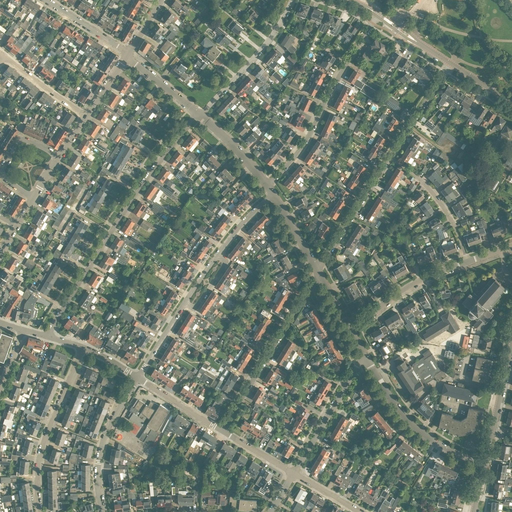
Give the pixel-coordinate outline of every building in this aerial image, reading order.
[(24,13),(31,1),(29,0),(26,0),(23,4),(21,7),(23,8),(20,12),(17,11),(14,16),(16,18),(17,17),(18,16),(20,18),(24,13)] [(82,11),(88,0),(88,1),(85,0),(82,0),(82,2),(80,0),(78,2),(79,2),(76,7),(78,8),(82,11)] [(91,0),(88,0),(82,11),(86,14),(94,1),(94,2),(91,0)] [(128,5),(137,11),(140,6),(129,0),(125,0),(124,0),(122,0),(122,1),(128,5)] [(36,4),(31,1),(24,13),(26,15),(28,12),(30,13),(36,4)] [(86,14),(90,16),(95,10),(96,7),(94,5),(94,4),(95,5),(97,2),(94,1),(86,14)] [(183,7),(182,6),(176,1),(172,6),(178,11),(177,11),(180,14),(183,10),(186,13),(190,8),(185,5),(183,7)] [(40,6),(36,4),(30,13),(34,15),(36,13),(40,6)] [(192,4),(189,7),(195,12),(198,8),(192,4)] [(297,11),(296,15),(305,18),(309,7),(301,4),(300,9),(298,8),(297,11)] [(125,9),(135,15),(137,11),(128,5),(125,9)] [(252,6),(249,11),(252,13),(248,18),(253,23),(258,17),(257,16),(260,13),(261,13),(252,6)] [(132,19),(135,15),(125,9),(122,7),(119,11),(125,15),(132,19)] [(310,20),(320,24),(324,13),(322,12),(317,10),(317,9),(313,7),(309,18),(310,19),(310,20)] [(6,9),(3,12),(6,14),(11,18),(13,15),(6,9)] [(101,14),(99,12),(95,10),(90,16),(95,19),(97,20),(99,16),(101,14)] [(185,26),(184,25),(184,24),(176,17),(176,16),(169,10),(165,14),(176,23),(181,27),(183,29),(185,26)] [(38,18),(43,20),(47,14),(43,11),(42,12),(41,11),(37,17),(38,18)] [(106,11),(97,24),(102,27),(108,17),(105,16),(107,12),(106,11)] [(43,29),(51,17),(47,14),(43,20),(39,26),(39,27),(38,28),(42,30),(43,29)] [(102,27),(106,30),(113,18),(115,15),(113,14),(110,19),(108,17),(102,27)] [(168,26),(170,23),(170,24),(171,23),(174,25),(175,23),(181,28),(181,27),(176,23),(165,14),(160,20),(168,26)] [(324,33),(328,25),(331,26),(331,25),(335,17),(329,14),(324,24),(322,23),(318,30),(324,33)] [(198,25),(203,19),(200,16),(195,22),(198,25)] [(51,26),(55,19),(51,17),(43,29),(45,30),(46,28),(48,30),(51,26)] [(242,17),(240,19),(247,25),(249,22),(242,17)] [(344,26),(339,23),(341,20),(335,17),(331,25),(331,26),(329,29),(334,32),(333,35),(336,36),(345,24),(344,26)] [(110,32),(116,23),(114,21),(115,19),(113,18),(106,30),(110,32)] [(55,19),(51,26),(55,28),(58,30),(61,24),(59,23),(60,22),(55,19)] [(131,21),(127,19),(124,23),(125,24),(135,29),(137,25),(131,21)] [(25,31),(27,28),(22,25),(23,23),(19,21),(16,24),(19,26),(25,31)] [(5,34),(7,36),(16,24),(14,22),(5,34)] [(132,34),(135,29),(125,24),(124,26),(118,23),(117,25),(132,34)] [(237,23),(231,30),(238,35),(244,29),(237,23)] [(19,26),(16,24),(7,36),(9,38),(10,36),(12,34),(12,35),(16,29),(19,26)] [(154,29),(160,34),(164,29),(158,24),(154,29)] [(60,36),(64,38),(70,29),(66,26),(64,25),(61,30),(59,33),(61,34),(60,36)] [(130,38),(132,34),(117,25),(115,29),(117,31),(118,29),(124,33),(123,34),(130,38)] [(350,25),(347,29),(346,28),(342,36),(346,38),(343,43),(347,45),(354,34),(355,34),(358,29),(355,27),(354,28),(350,25)] [(178,32),(171,26),(169,29),(172,31),(176,35),(178,32)] [(74,32),(70,29),(64,38),(63,39),(67,42),(74,32)] [(160,34),(154,29),(153,29),(149,35),(159,43),(161,40),(159,38),(161,35),(160,35),(160,34)] [(74,32),(67,42),(66,44),(68,45),(70,42),(73,44),(78,34),(74,32)] [(114,35),(127,43),(130,38),(123,34),(120,32),(119,34),(116,32),(114,35)] [(227,36),(225,35),(222,33),(216,41),(219,43),(222,46),(222,45),(226,48),(232,40),(230,39),(231,38),(228,35),(227,36)] [(78,34),(73,44),(72,44),(76,47),(77,46),(79,47),(84,39),(82,37),(83,37),(78,34)] [(165,39),(169,42),(158,56),(165,61),(177,47),(170,42),(174,37),(170,34),(165,39)] [(287,48),(293,54),(297,49),(291,44),(295,38),(289,34),(288,37),(286,36),(281,44),(287,48)] [(17,41),(10,36),(9,38),(5,43),(7,44),(5,46),(10,51),(16,43),(17,41)] [(30,43),(31,41),(32,40),(29,37),(26,40),(24,43),(23,44),(23,45),(21,47),(25,49),(30,43)] [(88,37),(80,50),(85,53),(93,40),(88,37)] [(203,46),(209,51),(206,55),(213,61),(219,52),(214,48),(216,46),(206,37),(204,40),(204,41),(204,42),(204,43),(204,44),(204,45),(203,46)] [(19,49),(21,47),(23,45),(23,44),(18,40),(17,41),(16,43),(10,51),(15,55),(19,49)] [(93,40),(85,53),(86,51),(89,52),(86,56),(88,57),(97,43),(93,40)] [(153,49),(154,47),(151,45),(152,44),(145,40),(144,42),(138,53),(144,57),(148,61),(154,53),(152,51),(153,49)] [(372,56),(371,55),(374,49),(382,54),(381,55),(386,57),(388,53),(384,51),(387,47),(376,40),(375,41),(372,46),(370,45),(362,56),(363,57),(362,58),(368,62),(372,56)] [(30,43),(25,49),(23,52),(26,54),(28,52),(34,44),(31,41),(30,43)] [(101,46),(97,43),(88,57),(90,58),(93,53),(95,55),(97,52),(101,46)] [(106,51),(108,53),(111,54),(109,57),(115,61),(118,57),(107,49),(106,51)] [(274,49),(269,55),(277,62),(282,56),(274,49)] [(22,60),(27,64),(31,59),(33,56),(28,52),(26,54),(22,60)] [(395,68),(400,60),(400,59),(402,56),(395,52),(392,57),(389,55),(380,69),(386,72),(389,68),(388,68),(390,65),(392,67),(393,66),(395,68)] [(148,61),(158,69),(165,61),(158,56),(154,53),(148,61)] [(109,57),(108,59),(101,54),(100,56),(100,57),(113,65),(115,61),(109,57)] [(329,54),(326,59),(332,63),(336,58),(329,54)] [(277,62),(269,55),(264,61),(266,63),(273,70),(279,63),(277,62)] [(289,55),(285,59),(292,66),(296,61),(289,55)] [(44,77),(50,69),(52,66),(46,62),(49,58),(47,56),(45,58),(41,63),(44,65),(45,65),(43,68),(39,73),(44,77)] [(199,71),(202,68),(203,70),(208,64),(198,56),(197,58),(198,59),(195,63),(198,65),(196,68),(199,71)] [(101,63),(110,70),(113,65),(100,57),(99,59),(101,60),(102,61),(101,63)] [(332,63),(326,59),(324,58),(320,65),(327,69),(329,66),(330,66),(332,63)] [(32,68),(36,63),(31,59),(27,64),(32,68)] [(407,70),(414,64),(407,60),(402,68),(407,70)] [(110,70),(101,63),(98,67),(102,70),(107,74),(110,70)] [(181,64),(179,67),(177,65),(172,72),(179,78),(180,77),(184,80),(188,75),(184,72),(187,68),(187,69),(187,68),(181,63),(181,64)] [(400,80),(403,84),(408,80),(410,77),(420,68),(414,64),(407,70),(405,72),(407,73),(400,80)] [(61,65),(55,73),(50,69),(44,77),(49,81),(54,76),(57,78),(64,67),(61,65)] [(2,75),(6,78),(4,80),(6,82),(8,79),(7,79),(14,70),(9,66),(4,72),(2,75)] [(270,77),(265,71),(259,66),(256,69),(263,76),(268,80),(270,78),(274,82),(277,79),(273,74),(270,77)] [(420,68),(410,77),(408,80),(410,82),(414,78),(419,81),(423,75),(424,76),(426,72),(420,68)] [(92,69),(91,71),(90,72),(103,80),(106,76),(100,71),(97,69),(95,72),(92,69)] [(252,73),(264,84),(265,83),(268,80),(263,76),(256,69),(252,73)] [(315,74),(323,79),(326,74),(320,70),(317,69),(315,72),(316,72),(315,74)] [(14,80),(19,74),(14,70),(7,79),(8,79),(12,83),(14,80)] [(91,71),(90,70),(88,72),(93,75),(91,78),(94,79),(94,80),(100,84),(103,80),(90,72),(91,71)] [(354,70),(351,75),(357,79),(358,79),(361,74),(354,70)] [(273,74),(277,79),(280,82),(283,79),(275,72),(273,74)] [(432,75),(426,72),(424,76),(423,75),(419,81),(425,85),(432,75)] [(310,79),(321,84),(323,79),(315,74),(315,75),(312,74),(310,79)] [(348,80),(354,84),(355,85),(354,87),(360,91),(374,100),(379,93),(365,84),(361,81),(357,79),(351,75),(348,80)] [(256,84),(254,82),(249,77),(245,81),(250,86),(253,89),(256,85),(259,88),(258,90),(268,100),(272,95),(267,90),(267,89),(263,85),(258,81),(256,84)] [(283,83),(286,86),(291,80),(288,77),(283,83)] [(20,93),(24,88),(29,82),(24,78),(19,85),(19,84),(17,86),(20,89),(18,92),(20,93)] [(62,86),(68,89),(67,92),(69,94),(72,88),(64,83),(59,79),(55,85),(60,89),(62,86)] [(124,79),(120,84),(133,92),(136,88),(139,90),(141,87),(134,82),(133,85),(130,83),(124,79)] [(311,86),(318,90),(321,84),(310,79),(314,82),(311,86)] [(241,85),(246,90),(249,93),(253,89),(250,86),(245,81),(241,85)] [(292,81),(290,85),(297,90),(300,85),(292,81)] [(34,86),(29,82),(24,88),(29,92),(34,86)] [(123,93),(125,95),(129,90),(133,92),(120,84),(117,89),(123,93)] [(241,96),(245,91),(248,94),(249,93),(246,90),(241,85),(236,91),(241,96)] [(438,103),(442,106),(444,104),(446,101),(454,89),(448,85),(444,92),(441,97),(442,97),(441,98),(438,103)] [(32,98),(34,95),(34,96),(39,89),(34,86),(29,92),(27,94),(26,93),(24,95),(26,97),(28,95),(32,98)] [(314,96),(318,90),(311,86),(308,93),(314,96)] [(344,86),(342,91),(349,94),(351,89),(344,86)] [(73,93),(80,97),(78,100),(83,104),(87,97),(82,94),(79,92),(78,92),(75,90),(72,88),(69,94),(71,95),(73,93)] [(87,97),(90,99),(93,94),(86,89),(85,91),(81,89),(79,92),(82,94),(87,97)] [(453,103),(459,92),(454,89),(446,101),(449,103),(451,101),(453,103)] [(342,91),(339,96),(345,100),(346,100),(349,94),(342,91)] [(465,96),(459,92),(453,103),(455,104),(454,107),(457,109),(465,96)] [(42,105),(44,103),(48,97),(43,93),(39,99),(37,102),(41,104),(42,105)] [(110,98),(118,104),(122,99),(119,97),(113,93),(110,98)] [(229,98),(234,103),(236,104),(239,101),(241,103),(241,104),(248,110),(251,107),(248,104),(244,101),(239,96),(237,99),(232,94),(229,98)] [(339,96),(336,101),(343,105),(353,110),(354,108),(344,103),(346,100),(345,100),(339,96)] [(399,102),(391,96),(387,99),(398,107),(400,104),(398,103),(399,102)] [(465,96),(457,109),(461,103),(464,105),(463,106),(464,107),(461,112),(469,118),(473,111),(468,108),(473,100),(471,98),(470,99),(465,96)] [(54,104),(52,103),(54,100),(48,97),(44,103),(51,108),(54,104)] [(306,97),(303,102),(310,106),(312,100),(306,97)] [(112,108),(113,107),(115,109),(118,104),(110,98),(106,103),(112,108)] [(236,104),(234,103),(229,98),(225,102),(230,107),(231,108),(235,105),(236,104)] [(32,102),(29,99),(22,107),(26,110),(32,102)] [(403,110),(398,107),(387,99),(384,102),(395,110),(394,112),(400,116),(403,110)] [(144,106),(147,108),(141,114),(144,117),(147,113),(154,104),(150,100),(144,106)] [(310,106),(303,102),(303,103),(299,101),(297,107),(301,108),(300,109),(307,112),(310,106)] [(353,110),(343,105),(336,101),(333,107),(340,111),(342,108),(345,110),(346,107),(353,110)] [(231,108),(230,107),(225,102),(221,106),(226,111),(230,107),(231,109),(231,108)] [(264,106),(269,111),(273,107),(267,103),(264,106)] [(136,115),(138,113),(139,114),(141,112),(140,111),(144,106),(141,104),(139,108),(137,111),(136,111),(134,114),(136,115)] [(155,114),(158,116),(162,111),(159,109),(160,108),(154,104),(147,113),(144,117),(147,119),(152,112),(155,114)] [(226,111),(221,106),(217,111),(222,116),(226,111)] [(305,116),(298,113),(299,111),(295,109),(295,108),(292,106),(289,111),(290,111),(288,115),(290,116),(290,115),(302,121),(305,116)] [(478,127),(484,117),(483,116),(487,110),(481,106),(476,113),(473,111),(474,111),(473,111),(469,118),(468,120),(470,118),(476,122),(474,124),(478,127)] [(114,114),(110,112),(103,108),(100,113),(106,117),(110,120),(114,114)] [(485,119),(481,124),(484,126),(487,121),(491,123),(496,115),(490,111),(485,119)] [(358,112),(354,120),(358,122),(362,115),(362,114),(360,113),(358,112)] [(400,121),(397,120),(400,116),(394,112),(390,118),(383,113),(381,116),(397,126),(400,121)] [(68,113),(65,118),(71,122),(74,117),(68,113)] [(103,122),(106,117),(100,113),(97,118),(103,122)] [(340,117),(339,117),(338,116),(331,113),(328,118),(343,125),(344,123),(342,121),(339,120),(340,117)] [(292,117),(289,122),(293,124),(299,127),(302,121),(290,115),(290,116),(292,117)] [(59,121),(62,123),(61,123),(68,127),(71,122),(65,118),(62,116),(61,117),(59,121)] [(375,125),(380,129),(387,133),(390,130),(393,132),(397,126),(381,116),(381,117),(383,118),(379,124),(376,123),(375,125)] [(250,127),(252,129),(255,126),(261,119),(258,117),(249,126),(246,122),(237,130),(242,135),(248,130),(247,130),(250,127)] [(32,118),(29,124),(26,123),(22,133),(27,135),(33,121),(34,119),(32,118)] [(343,125),(328,118),(326,124),(332,127),(333,127),(334,128),(336,125),(339,126),(340,124),(343,126),(343,125)] [(499,118),(494,125),(492,130),(494,131),(496,129),(498,131),(505,121),(499,118)] [(33,121),(27,135),(32,137),(36,127),(37,126),(34,125),(36,120),(34,119),(33,121)] [(32,137),(36,139),(43,124),(43,123),(41,122),(38,128),(36,127),(32,137)] [(90,128),(99,133),(102,128),(94,123),(90,128)] [(45,131),(43,130),(45,125),(43,124),(36,139),(41,141),(45,131)] [(118,125),(118,124),(113,132),(121,136),(125,129),(118,125)] [(326,124),(323,129),(330,132),(333,127),(332,127),(326,124)] [(375,125),(372,129),(377,133),(374,137),(370,135),(369,136),(372,138),(372,137),(374,139),(383,144),(386,140),(384,138),(387,133),(380,129),(375,125)] [(511,128),(506,125),(501,133),(500,135),(499,135),(495,142),(494,141),(492,144),(497,147),(501,139),(505,142),(507,140),(508,140),(509,138),(511,132),(511,128)] [(8,128),(6,132),(5,132),(14,138),(17,133),(18,131),(10,126),(8,128)] [(65,137),(67,133),(58,126),(58,127),(55,131),(65,137)] [(144,131),(135,126),(132,131),(141,137),(144,131)] [(262,137),(264,135),(264,134),(268,130),(269,129),(267,127),(260,135),(262,137)] [(289,127),(286,132),(287,133),(293,137),(296,132),(289,127)] [(99,133),(90,128),(87,133),(93,137),(95,139),(99,133)] [(329,143),(332,138),(336,139),(337,136),(335,135),(333,134),(330,132),(323,129),(320,135),(323,137),(322,139),(329,143)] [(65,137),(55,131),(53,135),(62,141),(65,137)] [(131,131),(130,134),(128,136),(138,143),(139,140),(141,137),(132,131),(131,131)] [(256,139),(258,137),(260,136),(257,133),(255,131),(252,134),(246,139),(250,144),(253,141),(254,142),(257,139),(256,139)] [(446,138),(449,133),(444,131),(440,137),(445,140),(446,138)] [(0,134),(12,142),(14,138),(5,132),(4,134),(1,132),(0,133),(0,134)] [(113,132),(110,137),(110,138),(111,139),(111,138),(113,140),(112,141),(116,144),(121,136),(113,132)] [(293,137),(287,133),(286,132),(285,132),(282,137),(290,142),(293,137)] [(49,139),(59,146),(62,141),(53,135),(50,134),(49,133),(48,135),(51,137),(49,139)] [(0,140),(9,146),(12,142),(0,134),(0,136),(1,138),(0,139),(0,140)] [(191,135),(187,140),(193,145),(197,140),(191,135)] [(411,142),(422,149),(422,150),(423,149),(423,148),(419,145),(420,142),(422,143),(424,140),(418,136),(416,139),(414,138),(411,142)] [(81,143),(87,147),(90,149),(92,145),(89,143),(90,142),(84,138),(81,143)] [(126,145),(127,142),(121,138),(119,141),(124,144),(122,147),(125,148),(123,151),(130,155),(133,150),(126,145)] [(57,150),(59,146),(49,139),(46,143),(57,150)] [(318,140),(314,145),(320,150),(323,151),(325,153),(326,151),(322,148),(324,145),(325,146),(327,145),(329,143),(322,139),(321,139),(319,142),(318,140)] [(371,144),(380,150),(383,144),(374,139),(371,144)] [(6,150),(9,146),(0,140),(0,146),(2,147),(0,150),(5,152),(6,150)] [(100,140),(98,143),(106,148),(108,145),(100,140)] [(193,145),(187,140),(183,145),(189,150),(193,145)] [(204,149),(208,144),(209,144),(204,140),(200,145),(204,149)] [(276,144),(283,151),(287,146),(279,140),(276,144)] [(421,151),(421,150),(422,149),(411,142),(408,148),(417,153),(419,150),(421,152),(421,151)] [(83,152),(87,147),(81,143),(77,148),(83,152)] [(104,151),(107,152),(109,150),(106,148),(98,143),(96,147),(104,152),(104,151)] [(274,151),(279,155),(283,151),(276,144),(275,145),(277,147),(274,151)] [(377,155),(380,150),(371,144),(373,146),(371,149),(369,147),(368,149),(370,150),(377,155)] [(320,150),(314,145),(311,150),(317,155),(320,150)] [(367,149),(365,148),(365,149),(362,154),(356,150),(354,153),(369,163),(371,159),(373,161),(377,155),(370,150),(368,149),(367,149)] [(404,153),(413,159),(417,153),(408,148),(404,153)] [(270,165),(275,160),(267,153),(267,154),(261,149),(259,152),(260,153),(267,159),(265,161),(270,165)] [(271,149),(267,153),(275,160),(279,155),(274,151),(273,151),(271,149)] [(441,152),(436,149),(432,156),(436,158),(441,152)] [(317,155),(311,150),(307,155),(313,159),(318,163),(319,161),(317,160),(318,159),(315,157),(317,155)] [(505,177),(511,167),(511,150),(505,163),(498,173),(497,172),(487,188),(495,193),(506,177),(505,177)] [(120,156),(127,160),(130,155),(123,151),(120,156)] [(174,156),(180,161),(184,156),(178,151),(174,156)] [(197,161),(199,162),(201,159),(191,151),(189,154),(195,159),(197,161)] [(74,153),(70,159),(77,163),(81,158),(74,153)] [(408,162),(411,165),(414,159),(413,159),(404,153),(401,158),(407,163),(408,162)] [(188,160),(192,162),(195,159),(189,154),(186,157),(186,158),(185,159),(187,161),(188,160)] [(212,155),(207,160),(211,164),(216,159),(212,155)] [(310,165),(312,163),(314,164),(315,163),(317,165),(318,163),(313,159),(307,155),(304,161),(310,165)] [(117,161),(124,165),(127,160),(120,156),(117,161)] [(182,163),(180,161),(174,156),(169,162),(179,169),(183,164),(182,163)] [(74,168),(77,163),(70,159),(67,164),(74,168)] [(211,164),(210,165),(208,167),(209,167),(206,169),(208,171),(211,169),(213,171),(220,164),(216,159),(211,164)] [(114,166),(121,170),(124,165),(117,161),(114,166)] [(458,167),(453,170),(454,173),(455,172),(462,182),(466,179),(471,175),(462,163),(458,167)] [(121,170),(114,166),(111,164),(108,170),(102,166),(101,168),(102,168),(101,170),(106,174),(113,178),(115,174),(117,175),(121,170)] [(357,169),(364,173),(367,168),(360,164),(357,169)] [(441,173),(439,171),(441,169),(439,167),(437,164),(432,168),(435,171),(428,177),(433,182),(439,176),(441,173)] [(308,176),(304,172),(305,170),(309,174),(311,171),(304,165),(303,167),(300,165),(296,170),(306,178),(306,179),(308,176)] [(73,184),(73,183),(75,185),(76,183),(78,185),(79,183),(78,182),(79,179),(71,174),(73,171),(65,167),(58,178),(65,183),(67,178),(71,180),(70,182),(73,184)] [(357,169),(355,167),(351,172),(361,178),(364,173),(357,169)] [(161,172),(167,177),(171,173),(165,168),(161,172)] [(397,168),(394,173),(401,177),(404,172),(397,168)] [(489,170),(485,175),(489,177),(494,171),(491,168),(489,170)] [(218,176),(221,180),(229,173),(225,169),(219,174),(218,176)] [(187,175),(180,170),(178,173),(185,178),(187,175)] [(298,179),(300,177),(304,181),(306,179),(306,178),(296,170),(292,174),(298,179)] [(157,178),(163,183),(166,185),(170,179),(167,177),(161,172),(157,178)] [(361,178),(351,172),(348,177),(357,183),(361,178)] [(178,173),(175,176),(182,182),(185,178),(178,173)] [(223,185),(225,187),(234,178),(229,173),(221,180),(224,183),(223,185)] [(401,177),(394,173),(391,178),(397,182),(399,180),(401,181),(402,178),(401,177)] [(298,183),(295,181),(298,179),(292,174),(288,179),(298,187),(300,189),(300,188),(299,187),(299,186),(297,184),(298,183)] [(445,175),(442,179),(439,176),(433,182),(438,187),(444,181),(448,177),(445,175)] [(103,184),(110,188),(113,183),(104,177),(102,180),(105,182),(103,184)] [(357,183),(348,177),(348,178),(344,184),(347,185),(354,190),(357,183)] [(397,182),(391,178),(388,183),(394,187),(397,182)] [(289,188),(290,189),(292,187),(293,188),(294,188),(299,192),(301,190),(299,189),(300,189),(298,187),(288,179),(284,184),(289,188)] [(106,193),(110,188),(103,184),(102,186),(97,184),(98,183),(95,182),(93,185),(96,187),(100,189),(106,193)] [(384,189),(390,193),(394,195),(397,190),(394,187),(388,183),(384,189)] [(454,185),(452,183),(448,186),(441,191),(445,196),(454,190),(452,187),(454,185)] [(149,189),(157,195),(160,190),(152,184),(149,189)] [(61,192),(63,190),(61,189),(60,189),(61,188),(58,186),(58,187),(54,185),(51,190),(58,195),(60,192),(61,192)] [(175,190),(168,185),(166,188),(173,193),(175,190)] [(5,196),(10,190),(6,187),(0,194),(0,198),(1,197),(3,194),(5,196)] [(230,189),(228,187),(221,193),(224,195),(229,190),(230,189)] [(477,192),(473,187),(468,191),(472,195),(477,192)] [(166,188),(163,192),(170,197),(175,201),(177,198),(172,194),(173,193),(166,188)] [(97,194),(103,198),(106,193),(100,189),(97,194)] [(144,195),(153,201),(157,196),(156,195),(157,195),(149,189),(144,195)] [(336,195),(335,195),(335,196),(346,203),(349,198),(347,197),(350,193),(342,189),(339,193),(340,193),(339,196),(336,194),(336,195)] [(456,197),(459,195),(455,189),(454,190),(445,196),(449,202),(456,197)] [(420,192),(413,198),(411,197),(408,202),(415,206),(418,203),(424,197),(420,192)] [(25,200),(15,193),(13,196),(9,193),(8,195),(13,198),(13,199),(22,204),(25,200)] [(245,206),(249,202),(244,197),(242,195),(240,193),(237,196),(239,198),(238,199),(245,206)] [(248,193),(244,197),(249,202),(253,198),(248,193)] [(94,199),(100,203),(103,198),(97,194),(94,199)] [(346,203),(335,196),(334,197),(333,200),(335,201),(334,202),(335,203),(336,202),(337,203),(336,204),(343,208),(346,203)] [(309,205),(308,203),(305,197),(302,199),(298,200),(299,201),(295,203),(298,209),(302,206),(303,208),(309,205)] [(388,203),(385,201),(379,197),(375,202),(382,206),(385,208),(388,203)] [(19,209),(22,204),(13,199),(12,201),(9,199),(8,201),(10,203),(19,209)] [(49,200),(49,201),(45,199),(42,205),(48,209),(50,206),(55,209),(57,205),(49,200)] [(97,208),(100,203),(94,199),(91,205),(97,208)] [(231,201),(236,205),(240,210),(245,206),(238,199),(237,199),(238,200),(236,203),(235,202),(233,200),(231,201)] [(391,199),(388,202),(396,207),(398,204),(391,199)] [(452,206),(455,212),(463,207),(461,205),(466,202),(464,200),(460,202),(452,206)] [(85,212),(86,209),(94,214),(97,208),(91,205),(87,202),(86,205),(84,208),(81,205),(79,209),(85,212)] [(150,210),(151,209),(140,202),(137,207),(143,211),(146,213),(147,214),(150,209),(150,210)] [(165,208),(156,202),(153,205),(162,212),(165,208)] [(306,208),(307,210),(304,212),(305,213),(302,214),(305,220),(312,216),(310,213),(312,212),(311,209),(317,205),(316,202),(314,203),(314,202),(309,205),(303,208),(303,209),(306,208)] [(379,211),(382,206),(375,202),(372,207),(379,211)] [(422,210),(424,212),(431,207),(427,202),(416,210),(418,213),(422,210)] [(17,213),(19,209),(10,203),(9,204),(8,207),(7,206),(7,207),(17,213)] [(343,208),(336,204),(333,209),(339,213),(343,208)] [(153,205),(151,209),(150,210),(159,216),(162,212),(153,205)] [(240,210),(236,205),(233,208),(231,210),(235,215),(240,210)] [(14,217),(17,213),(7,207),(5,211),(8,213),(14,217)] [(143,211),(137,207),(133,212),(140,216),(139,216),(143,219),(146,213),(143,211)] [(382,214),(380,212),(379,211),(372,207),(369,212),(375,216),(380,219),(380,218),(381,217),(382,214)] [(435,213),(431,207),(424,212),(426,215),(422,218),(424,221),(428,218),(428,217),(435,213)] [(469,208),(465,211),(463,207),(455,212),(459,218),(466,214),(467,217),(472,214),(469,208)] [(326,213),(329,215),(336,219),(339,213),(333,209),(332,210),(330,208),(326,213)] [(40,229),(44,222),(42,221),(45,215),(38,211),(31,222),(35,224),(38,227),(38,228),(40,229)] [(365,218),(368,219),(365,222),(374,228),(378,222),(379,220),(382,222),(383,220),(380,218),(380,219),(375,216),(369,212),(365,218)] [(79,220),(81,218),(74,213),(72,216),(77,219),(76,222),(79,224),(78,227),(84,230),(87,225),(79,220)] [(217,216),(222,220),(228,224),(231,219),(226,215),(223,213),(221,216),(219,215),(217,216)] [(265,215),(260,219),(265,224),(265,223),(265,224),(269,220),(265,215)] [(228,224),(222,220),(217,216),(222,220),(218,224),(224,229),(228,224)] [(496,223),(500,234),(506,232),(504,225),(508,223),(508,221),(504,216),(500,217),(502,221),(496,223)] [(444,227),(441,223),(442,223),(439,218),(437,219),(436,218),(430,222),(427,224),(429,226),(430,226),(433,231),(436,230),(442,228),(444,227)] [(125,224),(134,230),(138,224),(135,223),(135,222),(129,219),(125,224)] [(144,219),(144,220),(142,222),(150,227),(151,228),(153,225),(144,219)] [(265,224),(260,219),(256,223),(261,228),(265,224),(265,223),(265,224)] [(486,234),(484,230),(481,220),(476,222),(477,225),(478,225),(480,229),(471,232),(472,234),(475,244),(482,241),(480,236),(486,234)] [(150,227),(142,222),(140,226),(144,229),(147,231),(150,227)] [(261,228),(256,223),(252,228),(257,232),(259,234),(259,235),(261,236),(262,235),(260,233),(263,230),(261,228)] [(319,227),(328,233),(331,228),(324,224),(322,223),(319,227)] [(500,234),(496,223),(489,225),(493,236),(500,234)] [(76,229),(68,224),(67,224),(66,227),(75,232),(81,235),(84,230),(78,227),(76,229)] [(122,230),(132,237),(132,236),(134,238),(138,232),(134,230),(125,224),(122,230)] [(213,225),(212,227),(215,229),(220,233),(224,229),(218,224),(216,227),(213,225)] [(368,235),(367,234),(370,229),(366,226),(364,228),(358,224),(355,230),(361,234),(366,237),(367,236),(368,235)] [(29,226),(26,231),(37,238),(37,237),(32,235),(35,230),(29,226)] [(65,229),(73,234),(72,237),(78,241),(81,235),(75,232),(66,227),(65,229)] [(325,239),(328,233),(319,227),(319,228),(318,227),(315,232),(314,233),(314,234),(315,235),(319,237),(320,236),(325,239)] [(252,237),(253,237),(255,239),(259,235),(259,234),(257,232),(252,228),(247,232),(252,237)] [(446,240),(442,228),(436,230),(439,235),(441,235),(443,239),(443,241),(446,240)] [(220,233),(215,229),(210,234),(216,238),(220,233)] [(361,234),(355,230),(352,235),(358,239),(361,234)] [(34,243),(37,238),(26,231),(23,237),(29,241),(34,243)] [(472,234),(471,233),(463,236),(465,242),(467,241),(469,246),(475,244),(472,234)] [(78,241),(72,237),(70,239),(66,237),(65,237),(61,234),(60,237),(65,240),(66,241),(68,242),(75,246),(78,241)] [(352,235),(349,240),(358,246),(361,241),(358,239),(352,235)] [(132,237),(130,240),(131,241),(139,246),(141,242),(134,238),(132,236),(132,237)] [(117,237),(114,242),(123,248),(126,242),(117,237)] [(247,248),(250,244),(248,242),(243,237),(239,242),(247,248)] [(200,239),(199,241),(209,248),(213,243),(207,239),(206,240),(204,238),(202,240),(200,239)] [(275,240),(271,242),(269,244),(267,246),(268,248),(270,247),(271,250),(273,249),(281,245),(278,239),(275,241),(275,240)] [(345,245),(347,247),(345,250),(350,253),(353,254),(357,248),(359,250),(360,249),(362,250),(363,248),(360,246),(360,247),(358,246),(349,240),(345,245)] [(454,243),(453,240),(447,243),(448,245),(451,253),(457,251),(454,243)] [(17,246),(24,250),(27,245),(20,241),(17,246)] [(63,246),(72,251),(75,246),(68,242),(66,241),(63,246)] [(130,241),(128,245),(136,250),(138,247),(130,241)] [(200,242),(197,247),(205,253),(209,248),(199,241),(198,241),(200,242)] [(259,241),(256,244),(262,249),(265,247),(268,244),(266,242),(263,245),(259,241)] [(123,248),(114,242),(111,248),(117,251),(115,255),(121,259),(127,263),(130,259),(119,253),(123,248)] [(235,247),(241,251),(243,254),(246,251),(248,253),(250,251),(247,248),(239,242),(235,247)] [(400,243),(397,245),(403,256),(406,254),(400,243)] [(274,257),(278,254),(281,252),(284,250),(281,245),(273,249),(271,250),(269,252),(272,256),(267,259),(263,260),(265,264),(271,260),(275,258),(274,257)] [(451,253),(448,245),(441,248),(444,255),(451,253)] [(26,252),(24,250),(17,246),(14,252),(20,256),(23,257),(26,252)] [(63,246),(60,251),(57,249),(54,252),(61,256),(62,253),(69,256),(72,251),(63,246)] [(436,255),(432,246),(426,248),(426,250),(422,252),(426,262),(432,260),(431,257),(436,255)] [(191,251),(202,258),(205,253),(197,247),(195,250),(193,249),(191,251)] [(243,254),(241,251),(235,247),(232,252),(240,258),(243,254)] [(415,258),(416,257),(420,265),(426,262),(422,252),(421,250),(413,254),(415,258)] [(191,251),(189,256),(193,259),(198,263),(202,258),(191,251)] [(235,258),(238,260),(240,258),(232,252),(228,257),(233,261),(235,258)] [(65,263),(58,260),(60,257),(54,253),(52,256),(55,258),(52,264),(55,265),(61,269),(65,263)] [(359,259),(353,254),(350,253),(348,257),(356,262),(359,259)] [(107,255),(103,260),(112,265),(115,260),(107,255)] [(282,262),(283,265),(290,261),(287,255),(281,258),(280,255),(275,258),(271,260),(272,264),(275,262),(276,265),(281,262),(281,263),(282,262)] [(20,261),(18,260),(11,256),(8,262),(15,266),(17,262),(18,264),(20,261)] [(33,266),(35,263),(27,258),(25,262),(33,266)] [(406,264),(403,259),(396,263),(399,267),(403,275),(409,271),(405,264),(406,264)] [(112,265),(103,260),(100,266),(105,270),(108,272),(112,265)] [(387,275),(390,273),(380,260),(378,262),(383,269),(387,275)] [(283,265),(279,267),(281,270),(283,269),(285,271),(286,270),(286,271),(290,269),(289,268),(293,267),(290,261),(283,265)] [(15,266),(8,262),(5,267),(11,271),(15,266)] [(195,268),(187,263),(183,268),(192,273),(195,268)] [(403,275),(399,267),(396,263),(389,267),(392,272),(393,271),(397,278),(403,275)] [(45,266),(58,274),(61,269),(55,265),(52,264),(51,266),(49,265),(46,264),(45,266)] [(347,270),(344,264),(334,269),(337,275),(347,270)] [(48,275),(55,279),(58,274),(45,266),(43,268),(46,270),(48,272),(46,274),(48,275)] [(235,276),(238,271),(230,266),(226,271),(235,276)] [(178,271),(188,278),(192,273),(183,268),(182,270),(179,269),(178,271)] [(345,278),(346,280),(352,277),(348,269),(347,270),(337,275),(341,281),(345,278)] [(386,286),(383,281),(389,277),(387,275),(383,269),(380,272),(381,274),(374,280),(381,289),(386,286)] [(9,278),(16,283),(14,286),(18,288),(20,284),(21,285),(22,282),(20,280),(15,277),(11,275),(10,275),(3,270),(0,274),(0,276),(6,281),(9,278)] [(185,283),(188,278),(178,271),(180,273),(178,276),(175,274),(174,276),(176,278),(179,280),(185,283)] [(237,278),(235,276),(226,271),(223,276),(230,281),(232,278),(235,280),(237,278)] [(242,271),(239,275),(245,279),(248,275),(242,271)] [(117,276),(114,274),(111,272),(108,276),(111,278),(115,280),(117,276)] [(37,276),(52,285),(55,279),(48,275),(47,278),(43,276),(39,273),(37,276)] [(92,278),(98,282),(100,283),(104,278),(102,276),(95,273),(92,278)] [(296,285),(295,282),(298,280),(298,278),(295,273),(287,277),(290,283),(291,282),(292,286),(296,285)] [(20,280),(22,282),(25,279),(17,274),(15,277),(20,280)] [(52,285),(37,276),(36,278),(41,280),(41,281),(44,283),(42,286),(49,290),(52,285)] [(173,283),(175,285),(181,289),(185,283),(179,280),(176,278),(174,276),(173,278),(175,280),(173,283)] [(233,283),(230,281),(223,276),(220,281),(225,285),(227,286),(230,288),(233,283)] [(292,287),(282,281),(278,279),(275,276),(273,278),(276,280),(276,283),(280,285),(277,289),(275,287),(274,289),(277,291),(277,290),(281,293),(288,297),(291,292),(290,290),(292,287)] [(3,285),(9,289),(8,290),(6,289),(3,292),(5,293),(7,295),(9,293),(10,290),(10,289),(12,286),(0,277),(0,286),(1,287),(3,285)] [(473,325),(480,330),(482,328),(486,323),(486,324),(493,315),(491,313),(494,310),(491,308),(504,292),(505,293),(507,292),(508,290),(508,289),(507,287),(505,287),(505,288),(493,277),(477,295),(474,293),(472,295),(470,293),(462,303),(464,305),(464,306),(465,308),(467,307),(469,309),(470,310),(469,312),(468,316),(471,319),(473,318),(477,321),(473,325)] [(95,287),(98,282),(92,278),(88,283),(95,287)] [(369,284),(368,285),(375,294),(381,289),(374,280),(369,284)] [(220,281),(216,286),(222,290),(225,285),(220,281)] [(348,294),(355,290),(358,288),(354,282),(345,288),(348,294)] [(46,295),(49,290),(42,286),(39,284),(36,287),(31,285),(29,289),(33,292),(35,293),(37,289),(46,295)] [(442,298),(451,296),(450,291),(449,291),(448,287),(445,287),(445,286),(438,287),(441,297),(442,298)] [(11,289),(10,290),(9,293),(14,296),(11,302),(8,306),(2,315),(7,318),(14,305),(21,295),(17,293),(18,292),(12,288),(11,289)] [(27,300),(33,292),(29,289),(26,288),(21,297),(27,300)] [(361,293),(358,288),(355,290),(348,294),(351,300),(356,298),(357,301),(361,300),(362,299),(359,294),(361,293)] [(178,294),(172,290),(169,295),(175,299),(178,294)] [(83,297),(91,302),(95,296),(93,295),(87,291),(83,297)] [(220,296),(213,291),(209,296),(215,300),(217,301),(219,303),(221,299),(224,301),(226,298),(222,294),(220,296)] [(428,301),(431,300),(426,292),(421,295),(422,297),(419,299),(421,302),(420,302),(423,305),(428,302),(428,301)] [(278,298),(285,302),(288,297),(281,293),(278,298)] [(109,301),(97,294),(95,297),(100,300),(100,299),(106,303),(107,303),(109,301)] [(175,299),(169,295),(165,300),(172,304),(175,299)] [(212,305),(215,300),(209,296),(206,301),(212,305)] [(79,303),(86,307),(87,304),(90,305),(92,302),(91,302),(83,297),(79,303)] [(278,298),(275,303),(282,307),(285,302),(278,298)] [(162,306),(168,309),(172,304),(165,300),(162,306)] [(206,301),(202,306),(211,312),(214,307),(212,305),(206,301)] [(157,309),(159,310),(159,311),(165,314),(168,309),(162,306),(160,304),(158,302),(155,307),(157,309)] [(419,311),(415,304),(414,302),(408,305),(413,314),(415,316),(420,313),(422,316),(425,314),(422,309),(419,311)] [(279,313),(282,307),(275,303),(272,308),(279,313)] [(23,312),(19,311),(19,308),(15,305),(11,311),(13,312),(11,318),(17,319),(21,319),(21,320),(28,321),(29,318),(31,318),(33,311),(32,311),(33,307),(24,304),(24,308),(23,312)] [(402,309),(406,315),(406,316),(409,316),(413,314),(408,305),(402,309)] [(211,312),(202,306),(199,311),(207,317),(209,314),(210,314),(212,315),(213,313),(211,312)] [(309,319),(311,318),(318,314),(315,308),(306,314),(309,319)] [(162,320),(156,316),(155,315),(156,313),(151,310),(149,309),(147,312),(153,315),(151,318),(149,316),(148,318),(150,319),(150,320),(152,321),(153,321),(158,325),(162,320)] [(259,316),(258,317),(257,318),(262,321),(268,325),(272,320),(269,318),(271,315),(263,310),(259,316)] [(132,324),(134,321),(134,317),(125,311),(121,316),(132,324)] [(441,316),(443,320),(425,331),(427,333),(423,335),(427,342),(448,329),(451,334),(460,329),(449,311),(441,316)] [(109,321),(113,314),(109,312),(105,319),(109,321)] [(196,316),(190,313),(187,318),(192,321),(195,323),(204,329),(208,323),(204,320),(204,321),(195,316),(196,316)] [(398,313),(392,317),(397,325),(400,323),(401,326),(404,324),(398,313)] [(94,316),(92,314),(91,314),(85,321),(88,324),(94,316)] [(321,319),(318,314),(311,318),(314,323),(321,319)] [(74,323),(77,319),(74,316),(72,319),(73,319),(71,321),(69,319),(64,326),(69,330),(74,323)] [(396,325),(397,325),(392,317),(385,321),(392,332),(398,328),(396,325)] [(77,325),(74,323),(69,330),(75,334),(84,320),(82,318),(79,322),(77,325)] [(148,318),(147,320),(146,320),(144,323),(147,325),(155,330),(158,325),(153,321),(152,321),(150,320),(150,319),(148,318)] [(195,323),(192,321),(187,318),(183,323),(189,327),(192,328),(192,329),(195,323)] [(324,324),(321,319),(314,323),(316,326),(311,329),(312,330),(312,331),(324,324)] [(258,326),(265,330),(268,325),(262,321),(258,326)] [(180,328),(191,335),(192,333),(190,332),(192,328),(189,327),(183,323),(180,328)] [(328,335),(325,331),(327,330),(324,324),(312,331),(312,330),(309,332),(310,334),(313,332),(315,336),(317,335),(320,340),(328,335)] [(385,325),(372,333),(370,334),(372,338),(375,337),(377,340),(384,335),(383,335),(389,332),(385,325)] [(87,340),(90,342),(94,336),(98,329),(94,326),(90,333),(86,339),(87,340)] [(262,335),(255,331),(251,328),(249,326),(247,327),(247,329),(250,331),(249,332),(253,335),(252,337),(259,341),(262,335)] [(258,326),(255,331),(262,335),(265,330),(258,326)] [(104,347),(110,350),(118,337),(115,335),(118,329),(114,327),(108,337),(110,338),(104,347)] [(177,333),(183,337),(187,340),(186,342),(192,346),(193,346),(194,343),(195,343),(187,338),(189,334),(191,335),(180,328),(177,333)] [(94,336),(90,342),(95,345),(99,338),(100,335),(103,332),(98,329),(94,336)] [(104,337),(106,334),(103,332),(100,335),(99,338),(95,345),(99,348),(105,338),(104,337)] [(12,337),(1,333),(0,334),(0,360),(3,362),(12,337)] [(143,337),(137,333),(135,336),(136,336),(139,338),(141,340),(147,343),(150,338),(144,334),(143,337)] [(391,347),(389,348),(386,344),(386,343),(393,338),(391,335),(381,342),(383,346),(379,349),(384,356),(387,354),(388,355),(394,351),(391,347)] [(120,346),(117,344),(120,339),(118,337),(110,350),(115,354),(118,349),(119,349),(120,347),(120,346)] [(455,349),(458,339),(450,337),(448,347),(455,349)] [(28,352),(29,349),(30,349),(30,347),(33,348),(35,340),(34,339),(31,338),(29,338),(27,342),(25,342),(19,353),(28,358),(31,354),(28,352)] [(492,340),(489,340),(486,339),(483,338),(482,344),(479,343),(478,348),(489,351),(492,340)] [(181,347),(182,344),(174,339),(170,344),(176,347),(178,345),(181,347)] [(323,351),(328,348),(335,344),(332,339),(320,345),(323,349),(322,350),(320,351),(321,353),(324,352),(323,351)] [(41,350),(43,341),(35,340),(33,348),(32,350),(40,352),(40,350),(41,350)] [(144,348),(147,343),(141,340),(138,345),(144,348)] [(295,352),(296,351),(299,346),(289,340),(286,346),(295,352)] [(180,352),(181,350),(179,349),(176,347),(170,344),(167,349),(173,353),(175,349),(177,351),(180,352)] [(331,353),(338,350),(335,344),(328,348),(331,353)] [(248,346),(246,345),(244,348),(241,347),(241,348),(238,346),(237,348),(240,349),(240,348),(243,350),(252,356),(255,350),(248,346)] [(135,351),(137,348),(133,346),(129,353),(127,352),(123,357),(129,361),(135,351)] [(286,346),(283,351),(292,357),(292,356),(292,357),(295,352),(286,346)] [(164,354),(170,358),(173,353),(167,349),(164,354)] [(249,361),(252,356),(243,350),(242,352),(240,355),(249,361)] [(338,350),(331,353),(329,355),(330,357),(329,357),(329,358),(328,358),(329,360),(329,361),(341,355),(338,350)] [(55,351),(50,363),(56,365),(61,354),(55,351)] [(137,358),(132,355),(135,351),(129,361),(134,364),(137,358)] [(292,357),(283,351),(279,356),(286,360),(287,358),(290,360),(292,357)] [(402,357),(394,362),(400,371),(398,373),(413,395),(425,387),(422,383),(424,382),(425,384),(435,378),(438,382),(447,376),(430,351),(424,355),(426,358),(423,360),(422,358),(412,364),(413,365),(411,366),(410,365),(406,360),(404,361),(402,357)] [(28,358),(34,362),(37,358),(31,354),(28,358)] [(56,365),(62,368),(67,356),(61,354),(56,365)] [(167,363),(170,358),(164,354),(161,359),(167,363)] [(249,361),(240,355),(237,360),(245,366),(249,361)] [(333,363),(335,366),(344,360),(341,355),(329,361),(329,360),(326,362),(327,364),(330,362),(331,364),(333,363)] [(276,361),(281,364),(285,367),(289,362),(286,360),(279,356),(276,361)] [(475,368),(490,372),(493,360),(477,357),(475,368)] [(221,362),(226,365),(230,367),(232,365),(231,364),(228,362),(223,359),(221,362)] [(237,360),(234,359),(234,360),(233,359),(231,364),(232,365),(235,367),(242,372),(245,366),(237,360)] [(20,367),(18,373),(26,376),(28,370),(26,369),(20,367)] [(214,379),(204,373),(205,371),(201,368),(196,376),(210,386),(214,379)] [(277,368),(275,372),(271,369),(268,375),(277,381),(279,382),(279,381),(282,377),(284,378),(287,374),(283,371),(278,368),(277,368)] [(490,372),(475,368),(472,379),(488,383),(490,372)] [(89,381),(93,371),(87,369),(82,380),(85,381),(86,377),(90,378),(89,381)] [(161,370),(159,369),(158,371),(155,369),(151,375),(156,379),(160,372),(161,370)] [(93,371),(89,381),(92,382),(91,384),(94,385),(99,373),(93,371)] [(232,372),(230,371),(229,372),(226,376),(236,382),(239,376),(232,372)] [(161,382),(165,376),(160,372),(156,379),(161,382)] [(24,383),(26,376),(18,373),(16,380),(24,383)] [(223,381),(232,387),(236,382),(226,376),(223,374),(221,376),(219,379),(223,381)] [(264,380),(274,386),(277,381),(268,375),(264,380)] [(104,376),(101,383),(100,387),(102,388),(103,386),(104,384),(107,386),(110,378),(104,376)] [(166,385),(170,379),(165,376),(161,382),(166,385)] [(46,383),(49,385),(56,388),(59,382),(47,377),(46,380),(47,380),(46,383)] [(116,381),(110,378),(107,386),(111,387),(109,391),(112,392),(116,381)] [(332,384),(325,380),(323,378),(321,381),(319,380),(318,381),(315,380),(314,382),(317,383),(318,383),(329,389),(332,384)] [(175,382),(170,379),(166,385),(172,388),(175,382)] [(221,384),(224,385),(222,388),(229,393),(232,387),(223,381),(221,384)] [(464,384),(458,382),(457,386),(443,383),(441,394),(470,401),(473,401),(475,402),(477,391),(463,388),(464,384)] [(316,388),(326,394),(329,389),(318,383),(317,383),(316,385),(317,386),(316,388)] [(49,385),(47,388),(46,390),(54,393),(56,388),(49,385)] [(179,393),(185,397),(189,390),(190,388),(186,385),(184,387),(179,393)] [(13,386),(11,392),(20,395),(22,389),(13,386)] [(44,396),(51,399),(54,393),(46,390),(43,389),(38,387),(37,389),(41,391),(42,391),(45,393),(44,396)] [(256,394),(265,400),(268,395),(266,393),(259,388),(256,394)] [(312,391),(312,392),(311,393),(322,400),(326,394),(316,388),(314,392),(312,391)] [(355,393),(352,398),(354,400),(355,402),(358,401),(357,400),(368,393),(365,388),(359,392),(358,394),(355,393)] [(77,389),(74,395),(82,398),(83,395),(86,396),(88,393),(77,389)] [(190,400),(194,394),(189,390),(185,397),(190,400)] [(315,406),(317,404),(319,405),(322,400),(311,393),(312,392),(309,390),(308,392),(311,394),(310,396),(311,396),(309,399),(310,400),(309,402),(315,406)] [(20,395),(11,392),(9,398),(15,400),(17,401),(20,395)] [(369,403),(368,401),(372,398),(368,393),(357,400),(358,401),(362,408),(361,408),(363,412),(373,406),(370,403),(369,403)] [(418,409),(422,413),(429,406),(426,403),(434,395),(429,393),(424,399),(426,400),(423,403),(418,409)] [(195,403),(199,397),(194,394),(190,400),(195,403)] [(259,403),(264,406),(266,403),(265,403),(266,402),(269,404),(270,402),(267,400),(267,401),(265,400),(256,394),(252,399),(259,403)] [(74,395),(71,401),(79,404),(82,398),(74,395)] [(49,405),(51,399),(44,396),(42,402),(40,401),(39,401),(49,405)] [(204,400),(199,397),(195,403),(200,407),(204,400)] [(97,405),(107,409),(110,403),(100,398),(99,399),(97,398),(95,403),(97,404),(97,405)] [(39,401),(38,401),(34,399),(33,401),(36,403),(35,406),(46,411),(49,405),(39,401)] [(160,404),(159,405),(154,403),(150,401),(148,406),(147,406),(147,405),(146,404),(146,405),(144,403),(139,400),(139,401),(137,399),(130,411),(131,412),(129,416),(131,417),(129,419),(141,427),(143,423),(147,425),(147,426),(139,439),(144,442),(143,442),(151,447),(159,433),(156,432),(170,410),(160,404)] [(270,402),(269,404),(273,406),(274,406),(279,409),(280,406),(275,403),(271,400),(270,400),(271,401),(270,402)] [(71,401),(69,407),(77,410),(79,404),(71,401)] [(210,416),(218,403),(215,401),(211,407),(209,406),(205,412),(210,416)] [(221,404),(218,403),(210,416),(216,419),(220,413),(217,411),(219,407),(221,404)] [(7,405),(4,411),(12,414),(15,408),(12,407),(7,405)] [(105,414),(107,409),(97,405),(95,410),(96,411),(97,412),(105,414)] [(33,412),(32,411),(30,415),(31,416),(32,412),(44,417),(46,411),(35,406),(33,412)] [(298,413),(300,415),(306,419),(310,413),(307,412),(309,410),(302,406),(300,408),(301,408),(298,413)] [(429,406),(422,413),(428,418),(434,411),(429,406)] [(77,410),(69,407),(67,412),(74,416),(79,418),(83,419),(84,417),(75,413),(77,410)] [(469,408),(467,417),(479,425),(481,421),(480,420),(480,418),(483,418),(483,415),(482,415),(483,412),(484,412),(484,411),(469,408)] [(12,414),(4,411),(2,417),(8,419),(10,420),(12,414)] [(93,416),(103,420),(105,414),(97,412),(96,411),(95,411),(93,416)] [(72,421),(74,416),(67,412),(64,418),(72,421)] [(373,423),(381,417),(377,412),(371,416),(371,415),(368,417),(368,419),(371,423),(373,423)] [(353,413),(350,418),(356,421),(358,417),(357,415),(353,413)] [(453,415),(442,413),(438,428),(439,428),(439,427),(443,427),(443,429),(445,430),(446,428),(449,429),(450,429),(452,419),(453,415)] [(27,418),(27,421),(31,422),(30,426),(38,430),(40,423),(34,421),(35,417),(31,416),(30,415),(29,415),(29,414),(27,414),(26,417),(27,418)] [(176,423),(180,425),(184,419),(178,415),(172,425),(174,426),(176,423)] [(297,420),(303,424),(306,419),(300,415),(297,420)] [(93,416),(90,422),(93,423),(100,426),(103,420),(93,416)] [(339,422),(348,427),(351,422),(342,416),(339,422)] [(385,421),(381,417),(373,423),(375,425),(377,423),(379,426),(385,421)] [(467,417),(461,421),(463,435),(468,434),(467,432),(470,431),(471,433),(473,431),(472,429),(474,428),(476,429),(479,425),(467,417)] [(71,425),(72,421),(64,418),(62,424),(73,429),(74,426),(71,425)] [(189,431),(186,429),(190,422),(184,419),(180,425),(176,432),(185,438),(189,431)] [(461,421),(452,419),(450,429),(449,429),(448,434),(449,434),(449,432),(453,433),(452,435),(455,435),(456,433),(458,434),(458,436),(463,435),(461,421)] [(241,427),(246,430),(250,423),(245,420),(241,427)] [(255,427),(257,423),(252,420),(250,423),(246,430),(251,433),(255,427)] [(300,429),(303,424),(297,420),(295,423),(291,420),(290,423),(300,429)] [(383,431),(389,426),(385,421),(379,426),(383,431)] [(343,431),(345,432),(348,427),(339,422),(336,427),(343,431)] [(90,429),(98,432),(100,426),(93,423),(90,429)] [(189,431),(185,438),(184,440),(187,441),(192,432),(195,434),(199,426),(193,423),(189,431)] [(300,429),(290,423),(288,425),(290,426),(288,429),(290,430),(290,431),(297,434),(300,429)] [(30,426),(28,425),(26,429),(25,428),(24,431),(35,436),(38,430),(30,426)] [(393,431),(389,426),(383,431),(387,436),(386,436),(388,440),(392,437),(390,434),(393,431)] [(261,430),(255,427),(251,433),(257,437),(261,430)] [(342,438),(345,432),(343,431),(336,427),(333,432),(342,438)] [(85,432),(80,430),(78,434),(85,437),(86,435),(96,438),(98,432),(90,429),(87,428),(85,431),(85,432)] [(266,433),(261,430),(257,437),(262,440),(266,433)] [(57,437),(65,440),(66,436),(68,437),(70,438),(71,435),(59,431),(57,437)] [(200,441),(203,443),(206,444),(207,442),(211,435),(205,432),(200,441)] [(330,441),(335,444),(336,442),(338,439),(343,442),(344,440),(346,442),(347,440),(345,438),(344,439),(342,438),(333,432),(330,438),(332,439),(330,441)] [(20,442),(24,443),(23,446),(31,449),(33,442),(26,440),(27,437),(22,435),(18,434),(17,437),(17,438),(21,439),(20,442)] [(217,439),(211,435),(207,442),(211,443),(209,446),(212,448),(217,439)] [(65,440),(57,437),(55,443),(67,447),(68,445),(63,443),(65,440)] [(194,440),(191,438),(187,445),(186,447),(189,448),(191,446),(194,440)] [(400,451),(402,453),(408,445),(401,439),(398,443),(400,445),(398,447),(401,449),(400,451)] [(267,445),(273,448),(275,444),(274,443),(274,442),(270,440),(267,445)] [(285,441),(284,444),(282,447),(284,448),(291,452),(294,447),(285,441)] [(393,442),(388,448),(391,451),(397,445),(393,442)] [(81,445),(82,446),(81,449),(92,451),(93,445),(82,443),(81,445)] [(222,454),(222,453),(226,455),(230,447),(225,443),(219,453),(222,454)] [(408,445),(402,453),(407,457),(413,448),(408,445)] [(500,452),(509,453),(511,454),(511,450),(511,446),(510,446),(502,445),(500,452)] [(18,451),(17,451),(16,455),(18,456),(21,456),(22,453),(30,454),(31,449),(23,446),(20,446),(18,451)] [(230,447),(226,455),(232,459),(237,451),(230,447)] [(291,452),(284,448),(282,447),(279,452),(281,453),(288,458),(291,452)] [(113,449),(112,456),(124,458),(125,451),(129,454),(131,451),(125,448),(124,450),(123,451),(121,451),(121,450),(113,449)] [(328,450),(327,450),(323,448),(320,453),(327,457),(332,460),(331,461),(334,462),(335,460),(332,459),(333,452),(333,451),(332,450),(331,449),(330,449),(329,449),(328,449),(328,450)] [(418,452),(413,448),(407,457),(411,461),(418,452)] [(63,459),(64,455),(65,453),(53,449),(51,455),(59,458),(63,459)] [(92,451),(81,449),(80,453),(79,452),(79,455),(90,458),(92,451)] [(216,458),(218,454),(216,452),(212,458),(210,461),(214,463),(217,458),(216,458)] [(418,462),(423,456),(418,452),(411,461),(416,465),(418,462)] [(511,454),(509,453),(500,452),(499,458),(510,460),(509,463),(511,463),(511,457),(511,454)] [(320,453),(317,459),(324,462),(327,457),(320,453)] [(241,454),(236,463),(237,463),(243,467),(248,459),(241,454)] [(59,458),(51,455),(49,461),(61,465),(62,462),(58,461),(59,458)] [(124,458),(112,456),(110,462),(118,464),(122,465),(123,458),(124,458)] [(184,458),(182,460),(193,466),(194,464),(184,458)] [(321,468),(324,462),(317,459),(314,464),(321,468)] [(258,470),(260,466),(253,462),(248,471),(255,475),(258,470)] [(436,462),(434,466),(430,464),(428,469),(431,471),(432,469),(438,472),(441,465),(436,462)] [(311,469),(313,470),(311,474),(317,477),(319,473),(318,473),(321,468),(314,464),(311,469)] [(497,471),(505,472),(507,465),(499,464),(497,471)] [(447,467),(441,465),(438,472),(443,475),(447,467)] [(443,475),(442,477),(448,479),(452,470),(447,467),(443,475)] [(261,486),(259,491),(264,494),(265,492),(267,490),(266,490),(272,480),(270,479),(273,474),(266,470),(265,471),(262,477),(261,476),(256,484),(260,487),(261,486)] [(448,481),(454,480),(458,481),(460,477),(456,476),(458,473),(452,470),(448,479),(447,480),(448,481)] [(345,474),(346,474),(339,486),(345,489),(346,486),(350,489),(354,483),(356,480),(347,475),(348,472),(346,471),(345,474)] [(496,477),(505,479),(507,479),(507,476),(508,476),(509,472),(505,472),(497,471),(496,477)] [(120,476),(120,473),(119,473),(116,473),(109,474),(110,481),(121,479),(120,476)] [(343,473),(341,477),(338,476),(336,480),(335,480),(334,482),(339,486),(346,474),(345,474),(343,473)] [(358,476),(356,480),(354,483),(358,485),(361,480),(363,477),(359,474),(358,476)] [(117,480),(121,480),(121,479),(110,481),(111,488),(118,487),(122,486),(121,483),(117,484),(117,480)] [(364,500),(370,489),(366,486),(368,484),(366,482),(364,485),(365,486),(364,488),(359,497),(364,500)] [(186,495),(186,497),(186,505),(194,505),(194,501),(197,501),(198,483),(194,483),(194,488),(194,495),(186,495)] [(507,491),(508,486),(508,485),(504,484),(495,483),(494,489),(502,490),(503,491),(507,491)] [(359,497),(364,488),(358,485),(357,487),(353,494),(359,497)] [(461,492),(462,485),(457,487),(456,488),(450,487),(449,493),(445,492),(445,493),(444,495),(447,496),(447,495),(460,498),(461,492)] [(370,489),(364,500),(369,503),(376,492),(375,491),(373,490),(370,495),(368,493),(371,487),(370,489)] [(375,506),(377,503),(379,504),(383,497),(385,499),(391,489),(386,487),(384,490),(383,490),(378,499),(376,498),(380,493),(379,492),(380,490),(379,489),(378,490),(376,488),(375,491),(376,492),(369,503),(375,506)] [(295,500),(298,502),(296,505),(301,508),(303,505),(300,503),(301,501),(300,500),(301,498),(304,499),(307,492),(301,489),(299,492),(298,492),(296,494),(297,495),(296,498),(295,500)] [(502,490),(494,489),(493,496),(501,497),(501,498),(505,499),(506,495),(503,494),(503,491),(502,490)] [(225,500),(225,494),(218,494),(218,497),(214,497),(214,495),(210,494),(211,492),(202,491),(201,497),(209,498),(208,504),(214,504),(214,503),(218,504),(226,505),(226,501),(225,500)] [(313,493),(310,499),(307,498),(303,505),(307,507),(307,505),(313,508),(319,497),(313,493)] [(183,494),(179,494),(178,494),(178,495),(178,505),(186,505),(186,497),(186,495),(183,495),(183,494)] [(394,503),(392,506),(391,508),(395,509),(402,496),(399,494),(398,496),(396,500),(394,503)] [(447,498),(451,500),(451,502),(459,504),(460,498),(447,495),(447,496),(447,497),(447,498)] [(124,510),(121,496),(122,500),(117,501),(117,500),(114,500),(116,511),(124,510)] [(121,496),(124,510),(131,509),(130,502),(127,502),(126,499),(125,499),(124,496),(121,496)] [(235,496),(230,496),(230,501),(232,501),(232,508),(240,509),(240,510),(256,511),(257,500),(241,499),(241,500),(234,500),(235,496)] [(325,501),(324,500),(323,499),(322,499),(319,497),(313,508),(310,511),(314,511),(316,509),(320,511),(322,508),(321,508),(325,501)] [(390,504),(392,506),(394,503),(396,500),(392,498),(391,500),(389,499),(385,505),(382,503),(378,510),(380,511),(384,511),(386,510),(386,511),(390,504)] [(32,508),(31,502),(23,503),(23,506),(15,507),(16,510),(20,510),(20,509),(24,509),(32,508)] [(498,510),(499,503),(492,502),(491,510),(498,511),(498,510)]
